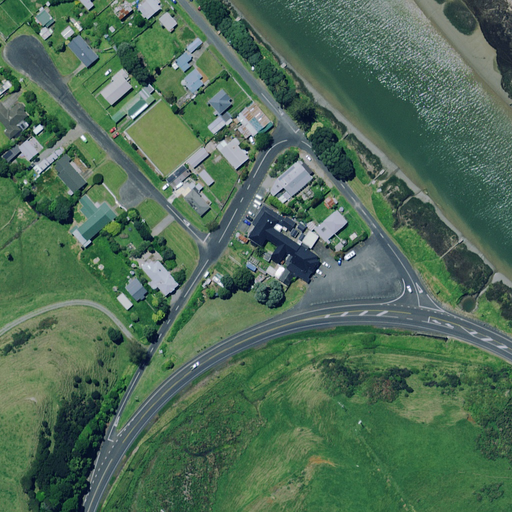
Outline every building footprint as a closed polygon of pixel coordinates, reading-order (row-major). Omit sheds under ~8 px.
[(80,0),(89,10),(94,5),(90,1),(91,0),(80,0)] [(134,11),(124,0),(119,0),(115,4),(111,7),(122,21),(134,11)] [(148,0),(139,8),(143,13),(141,14),(145,19),(147,17),(148,19),(161,8),(158,4),(160,3),(157,0),(156,0),(155,1),(154,0),(148,0)] [(48,26),(55,20),(43,7),(39,10),(42,13),(36,17),(45,28),(39,33),(45,40),(54,32),(48,26)] [(172,17),(168,13),(160,20),(171,32),(179,25),(172,17)] [(73,16),(68,20),(78,31),(83,27),(73,16)] [(198,37),(195,34),(187,24),(180,30),(183,34),(178,38),(184,44),(189,40),(191,43),(198,37)] [(162,32),(157,25),(154,28),(159,34),(162,32)] [(75,33),(70,27),(62,34),(67,40),(75,33)] [(99,58),(79,35),(67,45),(87,68),(99,58)] [(203,43),(199,38),(188,49),(192,53),(203,43)] [(176,61),(177,62),(172,66),(176,70),(180,67),(184,72),(191,67),(187,62),(192,59),(187,52),(176,61)] [(130,78),(123,69),(113,78),(115,81),(102,93),(112,105),(133,87),(127,81),(130,78)] [(186,86),(194,94),(205,84),(200,79),(202,77),(195,69),(182,81),(182,82),(182,83),(182,84),(183,85),(184,86),(185,86),(186,86)] [(1,84),(3,87),(0,89),(0,96),(7,91),(13,85),(8,78),(1,84)] [(149,84),(123,109),(132,118),(158,93),(149,84)] [(235,103),(224,89),(208,102),(219,116),(235,103)] [(14,136),(16,139),(18,140),(26,133),(24,131),(30,126),(24,120),(28,116),(18,104),(9,111),(1,102),(0,103),(0,120),(8,130),(5,133),(10,140),(14,136)] [(271,122),(254,102),(233,120),(238,125),(241,122),(244,125),(239,129),(247,139),(253,135),(254,137),(271,122)] [(228,112),(221,118),(221,117),(208,127),(215,135),(226,125),(228,126),(233,121),(231,118),(232,117),(228,112)] [(45,131),(41,125),(34,131),(39,137),(45,131)] [(241,144),(236,138),(228,145),(225,140),(217,147),(237,169),(250,158),(239,146),(241,144)] [(39,153),(28,140),(19,148),(30,161),(39,153)] [(66,153),(61,147),(38,166),(43,172),(66,153)] [(210,154),(205,148),(188,161),(194,168),(210,154)] [(19,157),(11,149),(4,156),(11,164),(19,157)] [(71,192),(84,181),(64,157),(51,167),(71,192)] [(297,157),(275,176),(291,195),(313,176),(297,157)] [(193,167),(190,169),(189,170),(184,164),(166,180),(174,189),(182,182),(189,175),(193,179),(199,174),(193,167)] [(214,182),(205,170),(200,175),(209,186),(214,182)] [(210,207),(193,189),(184,198),(201,216),(210,207)] [(74,227),(86,239),(116,210),(105,200),(99,205),(85,191),(79,197),(82,201),(75,208),(84,217),(74,227)] [(336,202),(331,196),(324,201),(329,207),(336,202)] [(280,213),(263,203),(244,237),(261,247),(267,239),(277,244),(271,258),(279,262),(287,250),(292,254),(287,266),(310,281),(324,255),(273,225),(280,213)] [(334,234),(348,223),(337,211),(324,222),(317,228),(312,222),(307,226),(312,232),(315,229),(325,241),(324,242),(328,247),(333,242),(330,238),(334,234)] [(143,270),(153,281),(149,285),(154,292),(159,288),(166,295),(175,288),(180,284),(159,260),(154,264),(152,262),(149,264),(148,262),(142,267),(144,269),(143,270)] [(149,293),(137,279),(126,288),(137,302),(149,293)] [(134,305),(123,294),(117,299),(127,311),(134,305)]
